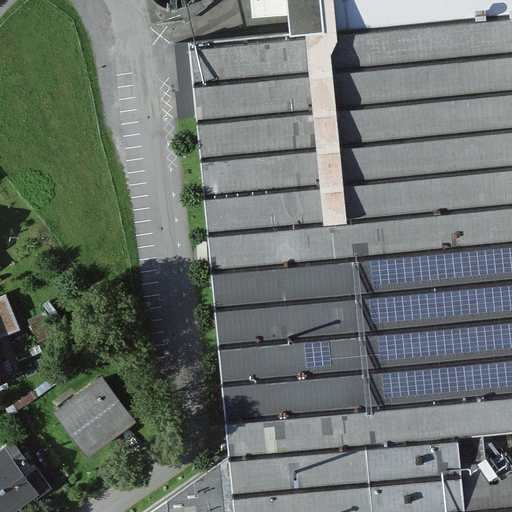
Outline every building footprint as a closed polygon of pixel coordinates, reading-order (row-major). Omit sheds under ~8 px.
[(182,10),(195,5),(199,0),(158,0),(159,0),(169,8),(182,10)] [(511,511),(511,0),(261,0),(265,42),(204,47),(238,462),(162,511),(511,511)] [(182,102),(197,101),(195,71),(180,71),(182,102)] [(0,382),(16,374),(0,342),(0,382)] [(140,419),(108,378),(66,410),(98,451),(140,419)] [(0,511),(20,511),(47,492),(14,449),(0,459),(0,511)]
